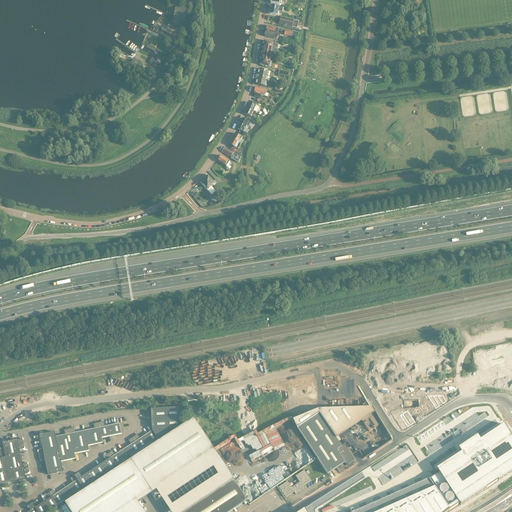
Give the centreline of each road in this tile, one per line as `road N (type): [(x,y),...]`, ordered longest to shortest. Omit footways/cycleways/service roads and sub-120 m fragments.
road 1 (tertiary): [(0,253),(25,238),(135,230),(324,186),(352,137),(377,0)]
road 2 (motorway): [(0,315),(511,227)]
road 3 (motorway): [(511,210),(0,298)]
road 4 (residential): [(0,209),(97,224),(144,213),(180,192),(204,168),(246,95),(265,0)]
road 5 (unclassified): [(291,511),(460,401),(502,398),(511,409)]
road 6 (unclassified): [(27,431),(131,415),(132,429),(41,491)]
